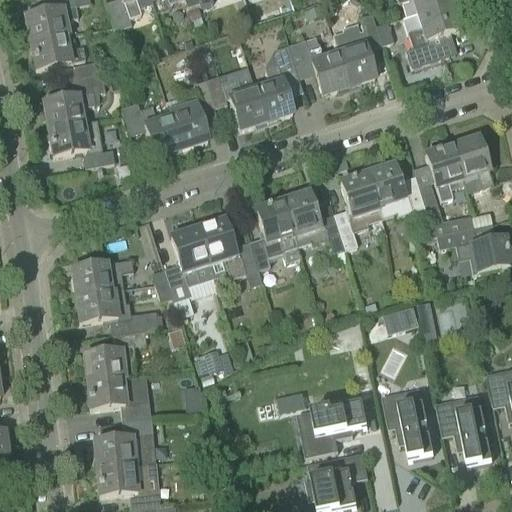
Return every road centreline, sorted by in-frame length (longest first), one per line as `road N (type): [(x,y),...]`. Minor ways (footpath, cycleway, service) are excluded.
road 1 (residential): [(23,242),(511,76)]
road 2 (residential): [(52,511),(23,242)]
road 3 (residential): [(23,242),(0,122)]
